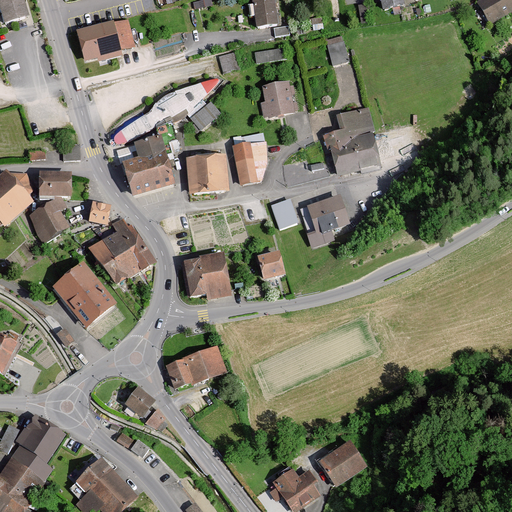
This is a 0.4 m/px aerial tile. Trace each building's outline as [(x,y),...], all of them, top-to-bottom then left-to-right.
[(0,0),(0,9),(4,25),(27,19),(21,0),(0,0)] [(250,0),(255,29),(278,26),(273,0),(250,0)] [(402,0),(380,0),(383,12),(404,7),(402,0)] [(482,0),(477,3),(489,25),(511,11),(511,1),(511,0),(482,0)] [(113,24),(76,33),(85,66),(121,56),(113,24)] [(289,27),(274,29),(276,38),(290,36),(289,27)] [(348,61),(343,42),(329,46),(334,65),(348,61)] [(283,49),(256,53),(257,63),(284,58),(283,49)] [(237,67),(233,54),(220,58),(224,71),(237,67)] [(169,91),(143,115),(137,116),(114,138),(115,141),(151,132),(167,117),(178,114),(185,108),(189,113),(230,76),(169,91)] [(263,89),(269,119),(295,113),(289,83),(263,89)] [(219,115),(211,104),(192,119),(201,129),(219,115)] [(325,138),(335,177),(380,165),(366,110),(338,118),(342,133),(325,138)] [(126,165),(134,196),(173,186),(161,139),(137,145),(141,162),(126,165)] [(263,146),(235,151),(240,188),(269,184),(263,146)] [(46,157),(46,149),(31,150),(31,158),(46,157)] [(187,160),(190,196),(227,193),(224,157),(187,160)] [(0,186),(0,225),(28,200),(9,178),(0,186)] [(40,178),(40,199),(71,199),(71,179),(40,178)] [(272,204),(280,228),(300,221),(291,197),(272,204)] [(349,225),(340,198),(308,209),(317,236),(349,225)] [(46,242),(68,229),(58,213),(65,209),(60,201),(31,219),(46,242)] [(90,219),(106,223),(110,206),(94,203),(90,219)] [(90,254),(118,287),(152,265),(132,230),(90,254)] [(259,261),(265,282),(284,276),(278,256),(259,261)] [(224,257),(181,265),(188,299),(230,291),(224,257)] [(56,290),(87,329),(115,307),(84,268),(56,290)] [(73,341),(64,328),(57,333),(67,346),(73,341)] [(0,370),(3,372),(17,345),(0,337),(0,370)] [(211,352),(166,368),(175,392),(220,376),(211,352)] [(141,419),(153,403),(136,391),(124,407),(141,419)] [(166,418),(157,408),(144,424),(162,432),(168,425),(163,421),(166,418)] [(18,444),(45,463),(64,435),(33,414),(15,442),(18,444)] [(0,447),(9,452),(21,428),(10,423),(0,442),(0,447)] [(133,440),(122,433),(117,441),(128,448),(133,440)] [(149,449),(136,440),(130,449),(142,458),(149,449)] [(0,511),(1,511),(24,511),(53,470),(45,463),(18,444),(0,471),(0,511)] [(316,466),(331,489),(363,468),(348,445),(316,466)] [(104,511),(120,511),(136,498),(102,461),(78,483),(104,511)] [(292,471),(274,483),(294,511),(318,496),(311,485),(315,482),(308,472),(297,480),(292,471)]
